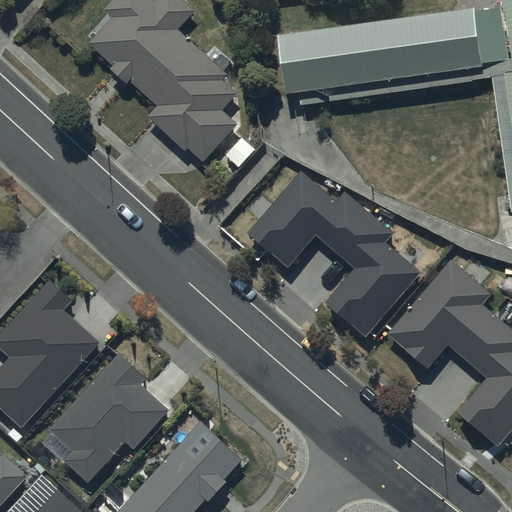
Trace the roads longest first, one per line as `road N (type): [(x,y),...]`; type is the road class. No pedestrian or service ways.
road 1 (residential): [(357,427),(0,107)]
road 2 (residential): [(461,511),(357,427)]
